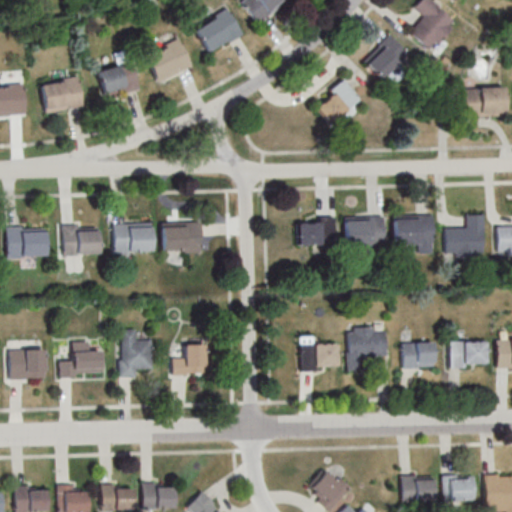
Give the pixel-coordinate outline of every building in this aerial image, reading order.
[(240,0),(238,3),(257,23),(279,0),(240,0)] [(417,0),(411,8),(420,15),(407,32),(430,51),(455,20),(429,0),(417,0)] [(191,28),(206,54),(240,34),(225,9),(191,28)] [(189,66),(177,39),(142,54),(154,82),(189,66)] [(364,62),(379,79),(398,61),(383,45),(364,62)] [(93,70),(101,98),(137,88),(129,60),(93,70)] [(77,76),(37,82),(42,112),(82,105),(77,76)] [(354,108),(351,104),(357,99),(341,80),(312,105),(331,128),(354,108)] [(0,115),(24,113),(22,82),(0,83),(0,115)] [(461,87),(461,115),(503,115),(503,87),(461,87)] [(442,226),(441,252),(479,251),(479,232),(481,232),(480,213),(463,213),(463,226),(442,226)] [(391,214),(391,245),(411,245),(411,253),(430,253),(430,214),(391,214)] [(382,246),(382,217),(342,217),(342,246),(382,246)] [(295,245),(332,245),(332,219),(294,219),(295,245)] [(159,224),(199,223),(200,253),(160,254),(159,224)] [(109,225),(149,224),(150,253),(110,255),(109,225)] [(511,224),(494,225),(493,250),(511,250),(511,224)] [(59,227),(75,226),(75,229),(95,228),(96,255),(60,256),(59,227)] [(3,229),(42,227),(43,257),(4,258),(3,229)] [(383,326),(344,327),(345,369),(364,369),(364,356),(383,356),(383,326)] [(116,377),(135,377),(135,368),(150,368),(150,340),(133,339),(133,329),(116,329),(116,377)] [(297,369),(335,369),(335,343),(311,344),(311,336),(297,336),(297,369)] [(493,366),(511,366),(511,338),(493,339),(493,366)] [(56,377),(101,374),(99,350),(88,351),(88,340),(65,341),(66,359),(55,359),(56,377)] [(446,366),(483,366),(483,341),(446,341),(446,366)] [(431,367),(431,342),(400,342),(400,367),(431,367)] [(169,374),(204,374),(204,344),(181,344),(181,357),(169,357),(169,374)] [(5,348),(5,379),(41,379),(41,348),(5,348)] [(304,491),(326,511),(348,488),(327,467),(304,491)] [(398,473),(399,500),(430,499),(429,477),(414,478),(413,473),(398,473)] [(439,474),(440,500),(471,499),(470,477),(455,478),(454,473),(439,474)] [(481,473),(482,510),(511,510),(511,475),(497,476),(497,473),(481,473)] [(139,508),(171,508),(171,482),(139,482),(139,508)] [(54,511),(88,511),(88,492),(74,492),(74,484),(54,484),(54,511)] [(98,509),(131,509),(131,484),(98,484),(98,509)] [(11,511),(44,511),(44,485),(11,485),(11,511)] [(219,511),(199,492),(184,507),(189,511),(219,511)]
